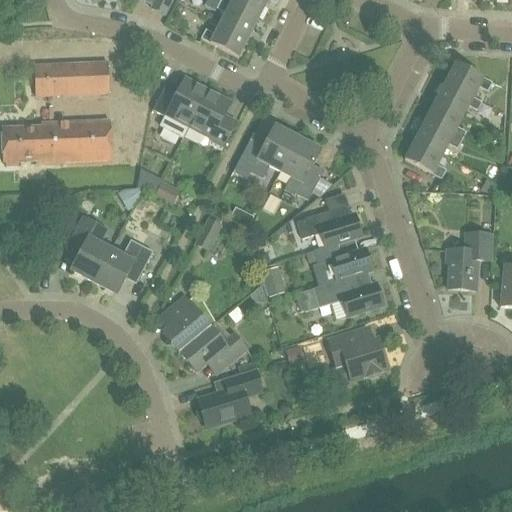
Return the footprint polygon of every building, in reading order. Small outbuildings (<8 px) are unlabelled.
[(173,0),(156,0),(152,9),(166,16),(173,0)] [(221,0),(222,1),(259,20),(268,1),(266,0),(221,0)] [(226,14),(221,24),(249,39),(259,20),(222,1),(217,9),(226,14)] [(239,59),(249,39),(221,24),(215,35),(206,30),(201,40),(239,59)] [(456,64),(445,84),(482,103),(474,98),(479,88),(488,93),(493,83),(456,64)] [(35,67),(36,97),(110,94),(109,65),(35,67)] [(190,127),(208,92),(185,80),(178,93),(175,96),(164,90),(162,94),(153,111),(164,117),(158,128),(183,140),(190,127)] [(445,84),(435,103),(463,118),(469,107),(478,112),(482,103),(445,84)] [(231,104),(208,92),(190,127),(213,139),(209,145),(222,152),(235,127),(224,121),(224,118),(231,104)] [(435,103),(425,122),(462,141),(467,133),(458,128),(463,118),(435,103)] [(112,161),(111,122),(42,125),(42,128),(3,130),(4,163),(37,161),(37,165),(112,161)] [(425,122),(415,141),(443,155),(449,145),(458,150),(462,141),(425,122)] [(270,167),(280,173),(298,139),(275,127),(263,149),(250,142),(233,174),(247,181),(251,174),(263,180),(270,167)] [(321,151),(298,139),(280,173),(291,179),(284,191),(296,198),(298,196),(308,201),(312,195),(320,179),(309,173),(321,151)] [(438,166),(443,155),(415,141),(405,161),(442,180),(447,171),(438,166)] [(320,179),(312,195),(319,198),(333,186),(320,179)] [(486,181),(480,192),(492,198),(493,198),(499,188),(486,181)] [(153,199),(171,208),(179,192),(161,182),(153,199)] [(144,210),(145,190),(129,190),(128,210),(144,210)] [(322,234),(326,248),(326,249),(338,245),(362,238),(355,215),(349,217),(346,207),(305,220),(305,222),(297,224),(302,240),(322,234)] [(247,231),(254,219),(246,214),(239,227),(247,231)] [(72,271),(94,283),(111,251),(101,245),(108,231),(84,218),(71,243),(84,249),(72,271)] [(222,226),(209,220),(196,245),(209,251),(222,226)] [(492,263),(493,236),(465,234),(464,252),(447,251),(446,265),(450,265),(448,291),(476,292),(478,262),(492,263)] [(123,257),(111,251),(94,283),(118,295),(135,263),(145,269),(154,253),(132,241),(123,257)] [(373,272),(365,249),(341,257),(338,245),(326,249),(326,248),(305,254),(309,268),(311,268),(318,288),(337,282),(337,283),(368,273),(368,274),(373,272)] [(255,257),(260,270),(271,266),(266,253),(255,257)] [(511,266),(504,266),(501,309),(511,309),(511,266)] [(285,293),(277,268),(261,273),(269,298),(285,293)] [(368,274),(368,273),(337,283),(337,282),(318,288),(313,290),(304,293),(310,312),(343,302),(348,318),(383,307),(376,284),(372,286),(368,274)] [(164,334),(180,353),(211,328),(217,323),(215,324),(210,315),(205,314),(201,317),(185,298),(170,310),(167,312),(176,323),(164,334)] [(218,324),(217,323),(211,328),(180,353),(197,374),(218,356),(226,367),(248,350),(236,335),(224,345),(221,340),(224,337),(224,332),(216,325),(218,324)] [(388,372),(378,341),(367,345),(363,331),(328,342),(337,369),(346,366),(351,383),(388,372)] [(290,365),(304,360),(301,348),(286,353),(290,365)] [(272,367),(276,379),(287,375),(283,364),(272,367)] [(263,392),(256,370),(225,380),(228,391),(198,400),(207,429),(252,415),(246,398),(263,392)]
